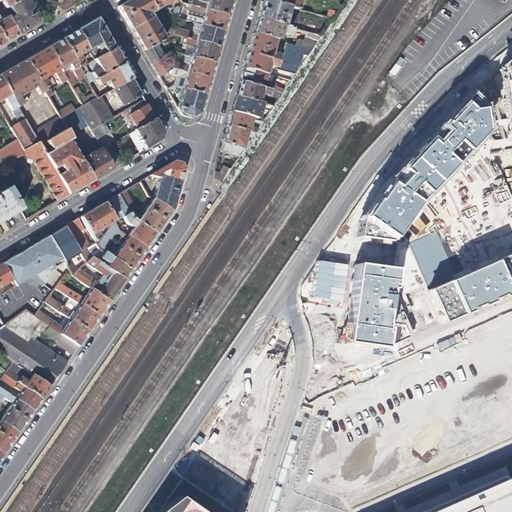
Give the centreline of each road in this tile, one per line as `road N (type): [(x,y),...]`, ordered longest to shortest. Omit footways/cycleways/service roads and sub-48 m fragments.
road 1 (tertiary): [(128,511),(380,159),(467,63),(511,27)]
road 2 (tertiary): [(203,144),(188,214),(0,482)]
road 3 (residential): [(291,403),(511,307)]
road 4 (residential): [(0,245),(175,138)]
road 5 (residential): [(175,138),(100,1)]
road 6 (tertiary): [(244,0),(203,144)]
